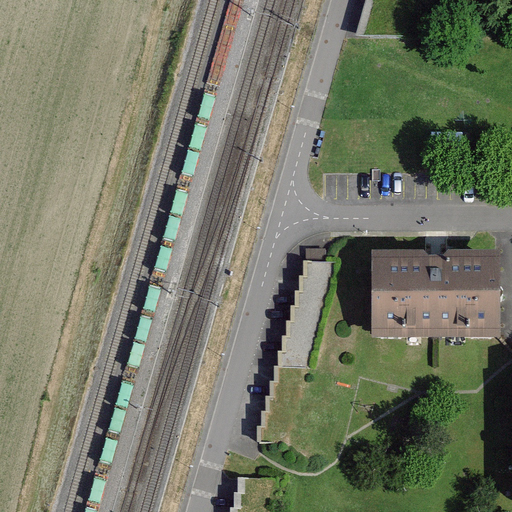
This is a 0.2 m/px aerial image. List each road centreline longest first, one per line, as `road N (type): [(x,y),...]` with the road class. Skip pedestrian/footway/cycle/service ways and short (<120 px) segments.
road 1 (residential): [(283,217),(197,511)]
road 2 (residential): [(511,218),(283,217)]
road 3 (residential): [(344,0),(283,217)]
